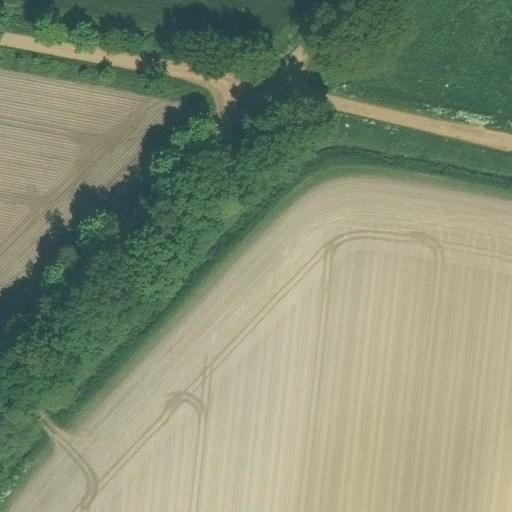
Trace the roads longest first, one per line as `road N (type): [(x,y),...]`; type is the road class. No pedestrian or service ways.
road 1 (track): [(0,349),(43,293),(259,87),(511,138)]
road 2 (unclassified): [(0,37),(259,87),(330,0)]
